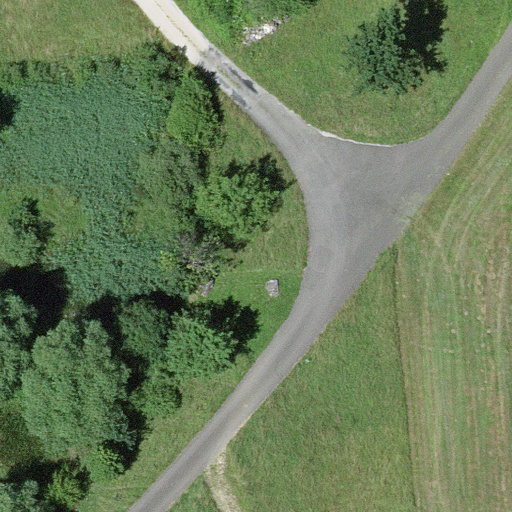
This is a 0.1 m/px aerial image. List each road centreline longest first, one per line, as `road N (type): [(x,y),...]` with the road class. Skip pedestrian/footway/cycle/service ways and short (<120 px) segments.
road 1 (unclassified): [(511,47),(268,371),(144,511)]
road 2 (track): [(154,0),(386,219)]
